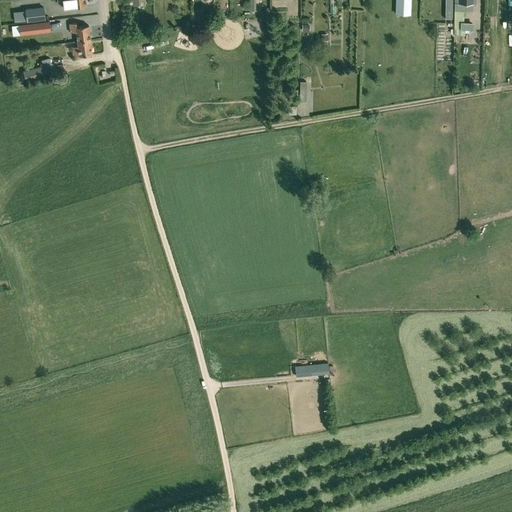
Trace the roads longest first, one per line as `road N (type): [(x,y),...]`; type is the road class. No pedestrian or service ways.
road 1 (track): [(109,46),(220,430),(233,511)]
road 2 (track): [(138,151),(511,88)]
